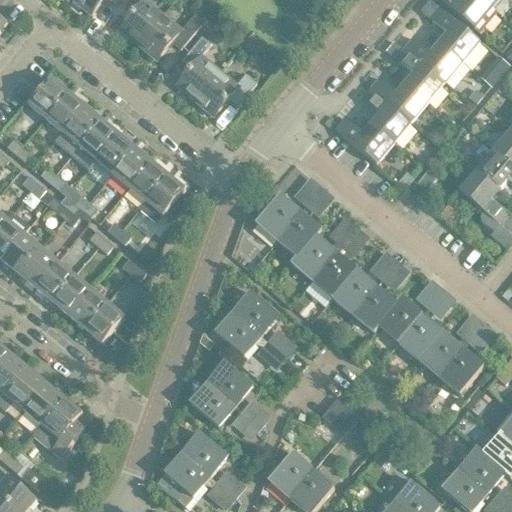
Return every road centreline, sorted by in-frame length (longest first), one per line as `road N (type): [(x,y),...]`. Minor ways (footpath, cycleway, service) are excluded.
road 1 (residential): [(274,131),(482,300)]
road 2 (residential): [(152,418),(238,176)]
road 3 (residential): [(238,176),(52,22)]
road 4 (residential): [(246,511),(289,396),(339,346)]
road 5 (residential): [(152,418),(113,401),(0,307)]
road 6 (residential): [(274,131),(385,0)]
